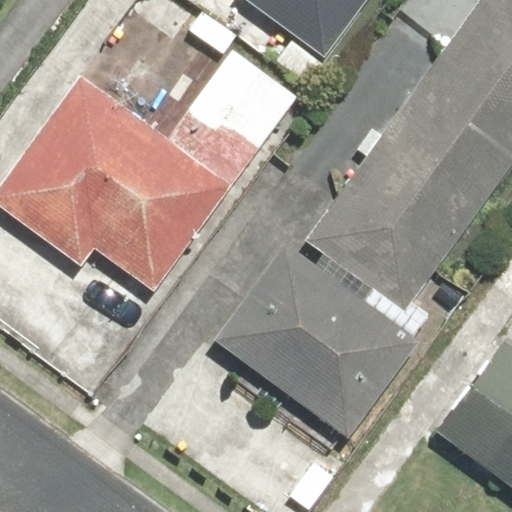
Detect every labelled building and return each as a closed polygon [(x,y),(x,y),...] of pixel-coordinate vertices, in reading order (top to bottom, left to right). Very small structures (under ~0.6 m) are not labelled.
[(243,0),(325,59),(367,0),(243,0)] [(511,160),(511,0),(482,0),(308,240),(404,309),(511,160)] [(153,295),(291,100),(229,56),(171,138),(83,76),(0,193),(0,216),(75,269),(89,249),(153,295)] [(418,353),(287,252),(219,340),(351,441),(418,353)] [(511,359),(499,351),(435,439),(511,494),(511,359)]
